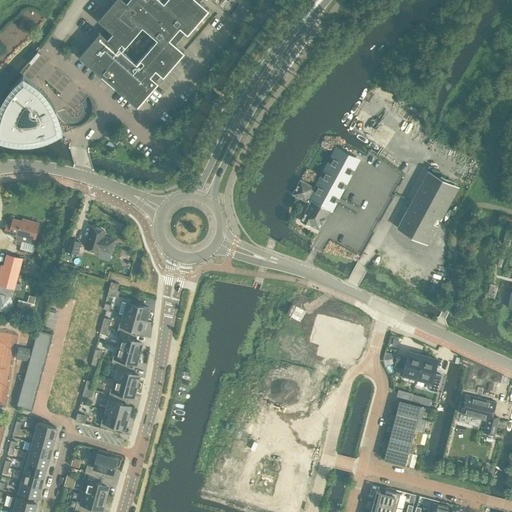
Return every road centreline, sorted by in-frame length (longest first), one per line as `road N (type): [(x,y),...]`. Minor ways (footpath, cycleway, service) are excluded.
road 1 (tertiary): [(209,200),(249,114),(325,0)]
road 2 (tertiary): [(313,0),(267,61),(193,194)]
road 3 (unclassified): [(114,107),(134,123),(153,118),(245,0)]
road 4 (tertiary): [(138,455),(169,307)]
road 5 (residential): [(138,455),(69,439),(46,511)]
road 6 (tertiary): [(511,365),(384,306)]
road 7 (unclassified): [(84,0),(57,55),(114,107)]
